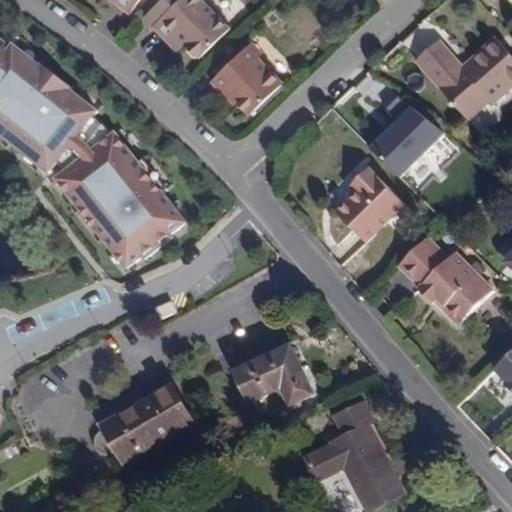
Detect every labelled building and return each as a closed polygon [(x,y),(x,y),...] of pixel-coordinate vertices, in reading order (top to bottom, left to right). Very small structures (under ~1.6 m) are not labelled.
[(113,0),(131,12),(139,0),(113,0)] [(205,0),(178,0),(155,23),(170,40),(179,33),(191,47),(191,54),(195,57),(201,55),(231,27),(205,0)] [(442,40),(419,60),(469,119),(492,100),(494,103),(511,88),(511,53),(497,37),(464,65),(442,40)] [(0,115),(53,160),(62,150),(71,160),(59,167),(120,264),(136,254),(138,257),(169,238),(166,235),(182,225),(163,193),(166,191),(140,160),(113,136),(111,134),(105,134),(90,117),(93,112),(67,91),(69,89),(40,66),(37,69),(11,47),(8,51),(0,44),(0,115)] [(248,45),(212,81),(223,92),(227,88),(252,114),(284,82),(248,45)] [(397,176),(444,132),(408,105),(366,146),(397,176)] [(359,191),(336,212),(364,240),(404,203),(372,169),(354,187),(359,191)] [(430,239),(400,266),(422,286),(418,290),(431,302),(436,298),(445,305),(443,311),(454,321),(459,320),(491,290),(455,252),(448,259),(430,239)] [(289,347),(235,373),(251,402),(282,387),(292,405),(311,396),(289,347)] [(511,386),(511,388),(511,389),(511,361),(500,373),(511,385),(511,386)] [(171,388),(128,412),(120,416),(117,411),(94,423),(99,431),(93,439),(93,448),(99,457),(109,457),(117,454),(124,464),(193,426),(171,388)] [(292,405),(277,413),(284,425),(298,417),(292,405)] [(317,482),(346,469),(368,510),(399,491),(362,423),(371,420),(362,405),(335,418),(344,437),(305,460),(317,482)]
